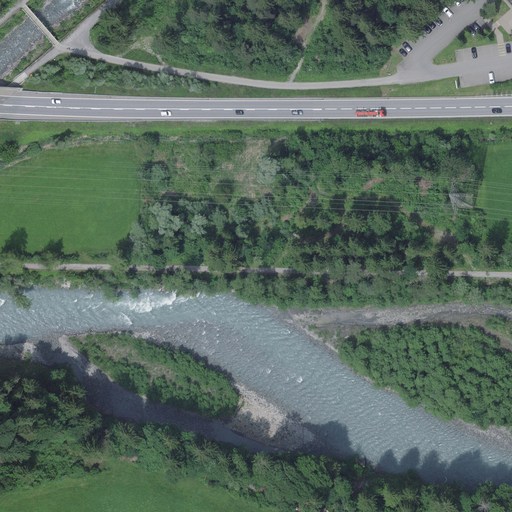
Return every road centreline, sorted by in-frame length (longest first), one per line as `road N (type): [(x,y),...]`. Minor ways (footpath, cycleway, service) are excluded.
road 1 (track): [(511,270),(0,260)]
road 2 (primary): [(511,106),(0,104)]
road 3 (track): [(60,48),(289,86)]
road 4 (track): [(289,86),(428,74)]
